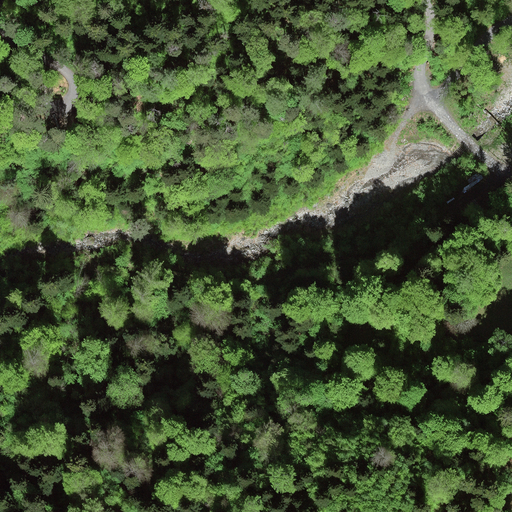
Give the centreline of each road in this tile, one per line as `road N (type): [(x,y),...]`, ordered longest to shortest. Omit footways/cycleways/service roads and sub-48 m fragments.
road 1 (track): [(511,170),(485,157),(424,93),(427,0)]
road 2 (track): [(4,0),(8,36),(72,80),(63,102),(53,104),(0,81)]
